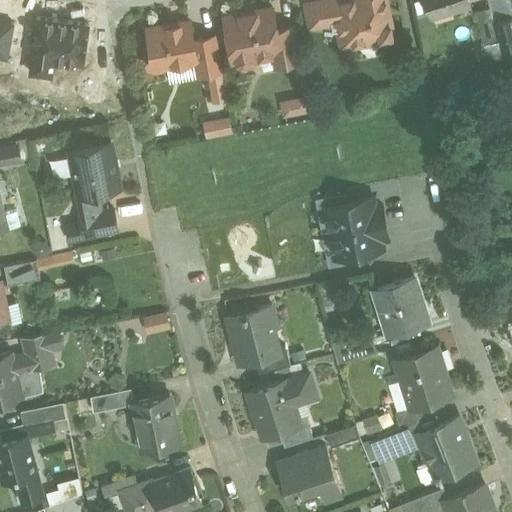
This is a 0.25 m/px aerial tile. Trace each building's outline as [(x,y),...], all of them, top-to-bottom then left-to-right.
[(338,0),(319,0),(307,3),(311,26),(339,21),(335,1),(338,0)] [(386,0),(340,0),(338,0),(335,1),(339,21),(343,45),(394,35),(386,0)] [(469,0),(425,0),(431,16),(433,15),(432,13),(451,7),(452,9),(470,4),(469,0)] [(273,6),(252,10),(250,13),(243,14),(240,12),(226,15),(234,60),(238,59),(243,62),(254,60),(257,56),(275,52),(282,51),(277,27),(273,6)] [(490,7),(475,11),(484,44),(499,39),(494,21),(490,7)] [(74,33),(25,14),(11,53),(36,62),(59,71),(74,33)] [(511,16),(494,21),(499,39),(502,48),(511,45),(511,16)] [(191,21),(149,29),(154,51),(149,58),(151,65),(157,70),(165,68),(167,65),(197,60),(198,59),(194,39),(191,21)] [(297,24),(277,27),(282,51),(275,52),(277,64),(303,59),(297,24)] [(218,35),(194,39),(198,59),(197,60),(199,74),(224,70),(218,35)] [(36,62),(11,53),(0,80),(0,83),(20,83),(27,65),(34,67),(36,62)] [(111,142),(71,150),(80,194),(80,193),(84,213),(93,212),(99,210),(95,191),(120,185),(111,142)] [(20,145),(0,149),(0,164),(23,159),(20,145)] [(319,209),(326,208),(325,205),(348,201),(347,193),(317,199),(319,209)] [(0,195),(0,230),(9,228),(5,213),(0,195)] [(330,231),(385,220),(382,203),(375,205),(374,196),(348,201),(325,205),(326,208),(330,231)] [(99,210),(93,212),(97,234),(118,230),(114,207),(99,210)] [(17,210),(5,213),(9,228),(21,225),(17,210)] [(84,213),(80,214),(82,221),(68,224),(71,236),(84,233),(85,237),(97,234),(93,212),(84,213)] [(389,238),(385,220),(330,231),(334,254),(335,256),(357,252),(383,247),(381,239),(389,238)] [(359,260),(357,252),(335,256),(334,254),(328,255),(330,266),(359,260)] [(38,259),(5,265),(9,284),(41,278),(38,259)] [(415,277),(376,289),(389,331),(389,332),(428,320),(415,277)] [(1,280),(0,280),(0,319),(9,318),(1,280)] [(273,304),(229,315),(240,361),(243,360),(242,357),(255,354),(274,349),(274,348),(269,327),(278,325),(273,304)] [(60,330),(24,337),(27,353),(51,349),(64,346),(60,330)] [(389,331),(334,347),(339,362),(378,351),(374,337),(389,332),(389,331)] [(287,344),(274,348),(274,349),(255,354),(260,372),(292,364),(287,344)] [(437,346),(397,359),(403,378),(407,377),(415,404),(415,405),(432,400),(452,393),(437,346)] [(12,351),(0,354),(0,403),(45,391),(41,367),(55,364),(51,349),(27,353),(14,357),(12,351)] [(287,378),(249,390),(264,436),(285,430),(302,424),(300,418),(294,399),(317,391),(311,372),(288,379),(287,378)] [(415,404),(407,377),(403,378),(391,382),(400,408),(415,404)] [(124,391),(92,397),(95,412),(127,406),(124,391)] [(171,394),(134,402),(143,450),(181,443),(171,394)] [(432,400),(415,405),(415,404),(400,408),(396,409),(401,426),(415,420),(436,412),(432,400)] [(65,403),(22,411),(25,427),(68,418),(65,403)] [(302,424),(285,430),(290,445),(315,436),(308,415),(300,418),(302,424)] [(375,415),(365,418),(369,431),(379,428),(375,415)] [(459,416),(419,432),(422,441),(421,441),(434,477),(476,461),(459,416)] [(401,426),(379,434),(386,454),(421,441),(422,441),(419,432),(415,420),(401,426)] [(357,423),(327,432),(332,445),(362,435),(357,423)] [(28,434),(0,441),(0,463),(5,482),(18,478),(24,501),(45,496),(38,471),(37,471),(28,434)] [(327,446),(278,462),(289,496),(298,493),(299,494),(301,494),(300,492),(320,485),(324,498),(342,492),(327,446)] [(191,468),(152,482),(162,509),(162,511),(187,511),(186,507),(202,501),(191,468)] [(145,480),(120,490),(128,511),(154,511),(162,509),(152,482),(145,480)] [(496,511),(485,483),(449,497),(452,505),(447,508),(449,511),(496,511)] [(439,488),(401,503),(404,511),(435,511),(447,508),(439,488)]
